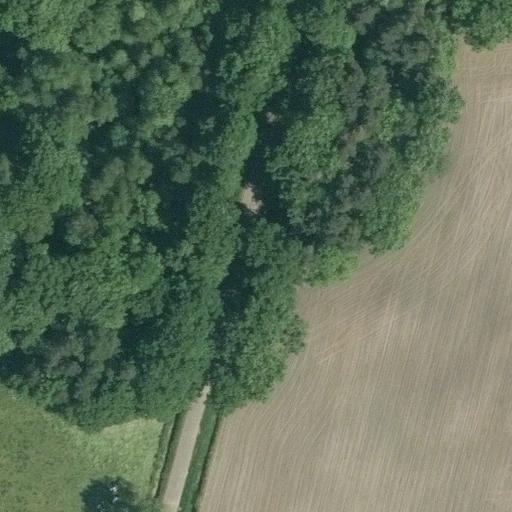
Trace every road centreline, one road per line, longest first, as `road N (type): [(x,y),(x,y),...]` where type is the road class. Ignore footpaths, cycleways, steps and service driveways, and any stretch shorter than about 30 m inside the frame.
road 1 (unclassified): [(169,511),(299,0)]
road 2 (track): [(238,241),(115,267),(0,308)]
